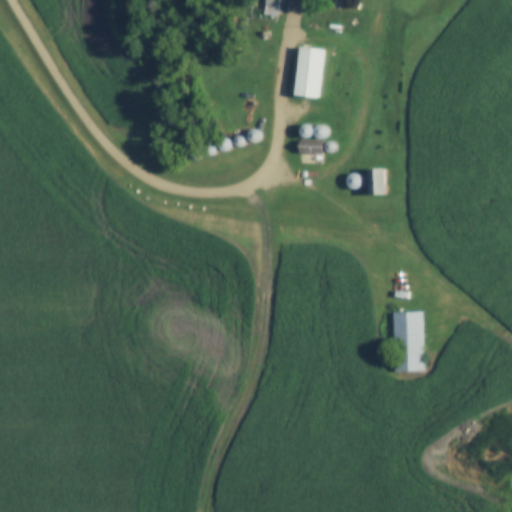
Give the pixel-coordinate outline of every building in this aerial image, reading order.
[(261,0),(280,0),(278,17),(259,14),(261,0)] [(300,45),(294,100),(323,103),(329,48),(300,45)] [(308,138),(311,137),(314,134),(315,131),(314,127),(311,124),(307,123),(304,124),(301,127),(300,131),(301,134),(304,137),(308,138)] [(323,139),(326,138),(329,135),(330,131),(329,128),(326,125),(322,124),(319,125),(316,128),(315,131),(316,135),(319,138),(323,139)] [(255,144),(258,143),(261,140),(262,136),(261,133),(258,130),(255,129),(251,130),(248,133),(248,136),(249,140),(251,143),(255,144)] [(241,148),(244,147),(246,145),(247,142),(246,139),(244,137),(241,136),(238,137),(236,139),(235,142),(236,145),(238,147),(241,148)] [(226,152),(230,151),(232,148),(233,144),(232,141),(229,138),(226,137),(222,138),(220,141),(219,144),(220,148),(222,151),(226,152)] [(301,164),(301,140),(324,141),(323,165),(301,164)] [(331,153),(334,152),(336,150),(337,147),(336,144),(334,142),(331,141),(328,142),(326,144),(326,147),(326,150),(328,152),(331,153)] [(212,157),(215,156),(217,154),(218,151),(217,148),(215,146),(212,145),(209,146),(207,148),(206,151),(207,154),(209,156),(212,157)] [(197,162),(200,161),(203,158),(204,154),(203,151),(200,148),(197,147),(193,148),(190,151),(189,154),(190,158),(193,161),(197,162)] [(368,168),(369,195),(386,195),(385,168),(368,168)] [(355,190),(360,189),(363,186),(364,182),(363,177),(360,174),(355,173),(351,174),(348,177),(347,182),(348,186),(351,189),(355,190)] [(392,312),(395,373),(429,372),(426,311),(392,312)]
